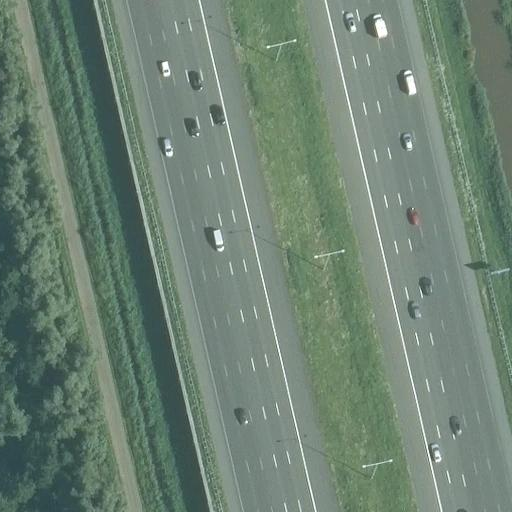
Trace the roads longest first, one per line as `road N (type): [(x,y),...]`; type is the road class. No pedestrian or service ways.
road 1 (motorway): [(481,511),(362,0)]
road 2 (motorway): [(164,0),(283,511)]
